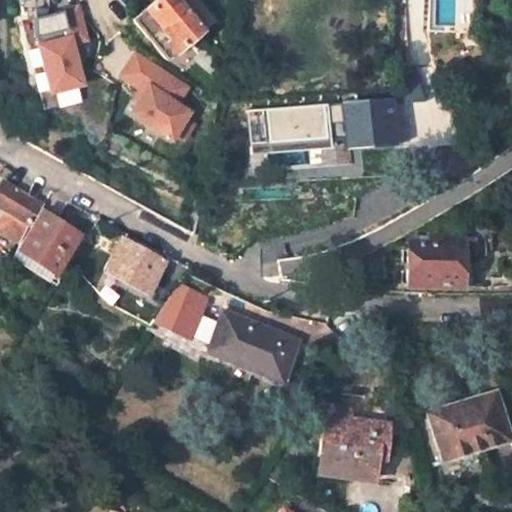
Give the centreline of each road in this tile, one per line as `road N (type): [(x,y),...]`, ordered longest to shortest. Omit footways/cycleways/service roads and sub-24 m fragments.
road 1 (unclassified): [(511,157),(354,250),(275,255),(236,277)]
road 2 (unclassified): [(236,277),(271,296),(334,305),(511,305)]
road 3 (unclassified): [(2,152),(236,277)]
road 4 (unclassified): [(2,152),(0,0)]
